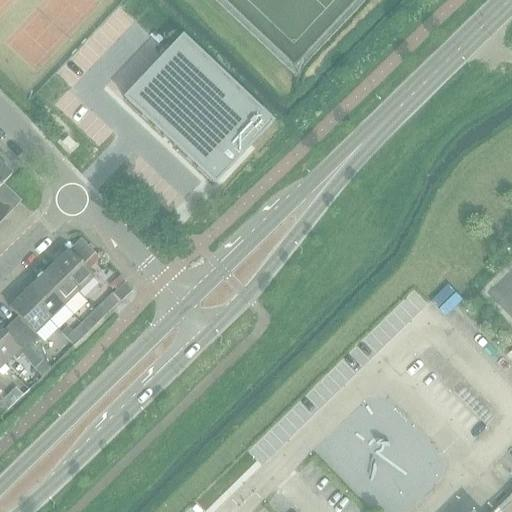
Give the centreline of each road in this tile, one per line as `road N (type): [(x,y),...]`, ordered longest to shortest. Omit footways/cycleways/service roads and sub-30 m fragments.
road 1 (residential): [(228,511),(371,373),(471,472)]
road 2 (secondary): [(187,305),(0,495)]
road 3 (secondary): [(26,511),(207,328)]
road 4 (secondary): [(207,328),(355,147)]
road 5 (secondary): [(355,147),(187,305)]
road 6 (secondary): [(355,147),(473,37)]
road 7 (residential): [(187,305),(75,193)]
